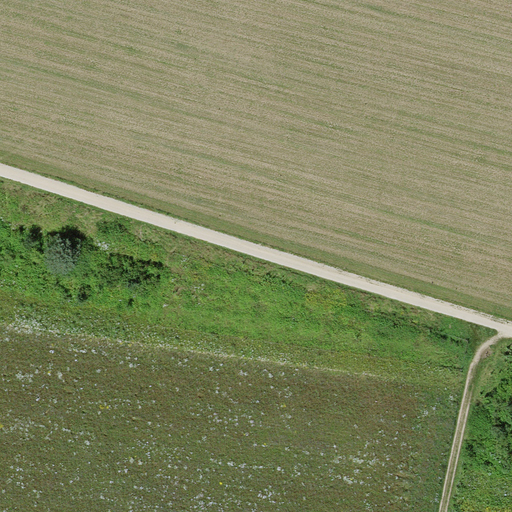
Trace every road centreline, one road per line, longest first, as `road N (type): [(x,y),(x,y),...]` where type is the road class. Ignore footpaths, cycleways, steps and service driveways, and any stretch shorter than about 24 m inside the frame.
road 1 (track): [(511,332),(0,170)]
road 2 (track): [(491,326),(470,383),(443,511)]
